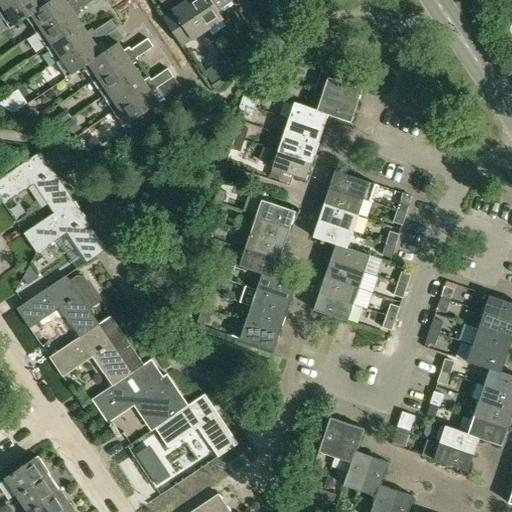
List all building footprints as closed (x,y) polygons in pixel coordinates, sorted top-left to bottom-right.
[(18,0),(0,12),(0,17),(8,30),(25,19),(52,0),(51,0),(18,0)] [(0,0),(0,12),(18,0),(0,0)] [(25,19),(35,34),(77,5),(80,9),(87,4),(83,0),(75,0),(72,2),(71,0),(68,0),(65,2),(63,0),(52,0),(25,19)] [(175,0),(179,5),(161,17),(181,48),(206,31),(185,0),(175,0)] [(185,0),(206,31),(222,20),(216,12),(211,4),(208,0),(185,0)] [(232,0),(208,0),(211,4),(216,12),(232,0)] [(301,9),(297,2),(295,0),(289,0),(282,4),(289,16),(301,9)] [(77,5),(35,34),(45,49),(80,25),(74,16),(79,13),(77,11),(80,9),(77,5)] [(109,20),(101,25),(108,35),(115,30),(109,20)] [(101,40),(108,35),(101,25),(92,32),(90,29),(85,32),(80,25),(45,49),(55,64),(98,35),(101,40)] [(65,79),(82,68),(100,55),(95,47),(100,44),(98,41),(101,40),(98,35),(55,64),(65,79)] [(140,45),(145,53),(153,48),(148,40),(140,45)] [(118,43),(100,55),(82,68),(92,83),(135,54),(137,58),(145,53),(140,45),(130,51),(129,49),(123,52),(118,43)] [(92,83),(102,97),(138,73),(133,65),(137,62),(135,60),(137,58),(135,54),(92,83)] [(231,68),(224,58),(204,71),(211,81),(231,68)] [(167,69),(160,74),(166,83),(173,78),(167,69)] [(283,69),(279,81),(289,84),(293,72),(283,69)] [(159,88),(166,83),(160,74),(150,80),(148,77),(143,81),(138,73),(102,97),(112,113),(156,83),(159,88)] [(319,74),(313,92),(357,107),(363,89),(335,79),(319,74)] [(289,84),(279,81),(275,92),(284,96),(289,84)] [(128,137),(155,119),(149,110),(158,105),(152,96),(157,92),(155,90),(159,88),(156,83),(112,113),(128,137)] [(240,104),(245,106),(255,109),(261,91),(247,86),(240,104)] [(329,115),(351,123),(357,107),(313,92),(308,107),(317,110),(317,111),(329,115)] [(294,102),(288,120),(323,132),(329,115),(317,111),(317,110),(308,107),(294,102)] [(251,121),(255,109),(245,106),(240,104),(236,116),(251,121)] [(41,113),(30,106),(25,115),(36,121),(41,113)] [(71,115),(66,108),(56,116),(61,123),(71,115)] [(81,128),(73,117),(65,123),(73,134),(81,128)] [(288,120),(283,136),(317,148),(323,132),(288,120)] [(238,126),(234,138),(244,141),(248,129),(238,126)] [(283,136),(277,153),(312,165),(317,148),(283,136)] [(240,153),(244,141),(234,138),(230,150),(240,153)] [(33,184),(52,214),(73,200),(40,151),(0,178),(0,200),(3,204),(33,184)] [(272,169),(295,177),(307,181),(312,165),(277,153),(272,169)] [(329,188),(365,200),(373,203),(379,186),(335,171),(329,188)] [(359,217),(365,200),(329,188),(324,205),(359,217)] [(217,191),(213,203),(222,206),(226,194),(217,191)] [(398,211),(407,214),(411,202),(402,199),(398,211)] [(86,263),(88,261),(106,249),(73,200),(52,214),(23,234),(36,253),(66,233),(86,263)] [(261,200),(256,218),(290,230),(296,212),(261,200)] [(222,206),(213,203),(208,215),(218,218),(222,206)] [(324,205),(318,221),(354,233),(359,217),(324,205)] [(394,223),(403,226),(407,214),(398,211),(394,223)] [(290,230),(256,218),(250,234),(285,246),(290,230)] [(313,237),(336,245),(348,249),(354,233),(318,221),(313,237)] [(200,222),(196,234),(206,237),(210,226),(200,222)] [(387,244),(396,247),(400,235),(391,232),(387,244)] [(202,249),(206,237),(196,234),(192,246),(202,249)] [(250,234),(244,251),(279,263),(285,246),(250,234)] [(396,247),(387,244),(383,256),(392,259),(396,247)] [(348,249),(336,245),(330,261),(366,272),(371,256),(348,249)] [(239,267),(261,274),(274,278),(279,263),(244,251),(239,267)] [(330,261),(325,277),(360,289),(366,272),(330,261)] [(217,264),(213,276),(223,279),(227,267),(217,264)] [(403,272),(399,284),(408,287),(412,275),(403,272)] [(274,278),(261,274),(256,290),(290,302),(296,285),(274,278)] [(58,309),(78,338),(99,324),(88,308),(91,306),(94,305),(95,303),(96,300),(96,297),(95,294),(94,292),(84,277),(77,276),(69,281),(66,276),(16,310),(29,329),(58,309)] [(219,291),(223,279),(213,276),(210,288),(219,291)] [(325,277),(319,293),(355,305),(360,289),(325,277)] [(404,299),(408,287),(399,284),(395,295),(404,299)] [(443,285),(439,297),(448,300),(452,288),(443,285)] [(239,303),(251,307),(285,318),(290,302),(256,290),(245,287),(239,303)] [(355,305),(319,293),(314,310),(349,322),(355,305)] [(481,311),(511,321),(511,302),(487,294),(481,311)] [(206,297),(202,309),(212,312),(216,300),(206,297)] [(444,312),(448,300),(439,297),(435,309),(444,312)] [(392,304),(388,316),(397,319),(401,308),(392,304)] [(285,318),(251,307),(245,323),(280,334),(285,318)] [(212,312),(202,309),(198,321),(208,324),(212,312)] [(510,339),(511,333),(511,321),(481,311),(476,328),(510,339)] [(393,331),(397,319),(388,316),(383,328),(393,331)] [(78,338),(49,357),(62,377),(92,356),(112,386),(141,366),(109,318),(99,324),(78,338)] [(441,321),(432,318),(428,330),(437,333),(441,321)] [(245,323),(240,339),(274,351),(280,334),(245,323)] [(505,355),(510,339),(476,328),(470,344),(505,355)] [(433,345),(437,333),(428,330),(424,342),(433,345)] [(499,371),(505,355),(470,344),(465,360),(488,368),(489,367),(499,371)] [(443,358),(440,370),(449,373),(453,361),(443,358)] [(156,428),(174,415),(188,406),(166,375),(163,377),(151,360),(141,366),(112,386),(92,400),(105,419),(136,399),(156,428)] [(483,384),(511,394),(511,375),(499,371),(489,367),(488,368),(483,384)] [(445,385),(449,373),(440,370),(436,382),(445,385)] [(511,412),(511,409),(511,394),(483,384),(477,401),(511,412)] [(442,394),(433,391),(429,403),(438,406),(442,394)] [(198,426),(218,456),(237,443),(205,395),(188,406),(174,415),(156,428),(168,447),(198,426)] [(506,428),(511,412),(477,401),(472,417),(506,428)] [(442,407),(438,406),(429,403),(425,415),(438,419),(442,407)] [(401,411),(400,415),(396,427),(410,432),(415,415),(401,411)] [(467,434),(478,437),(500,445),(506,428),(472,417),(467,432),(467,434)] [(318,452),(334,458),(346,424),(330,418),(318,452)] [(363,429),(346,424),(334,458),(349,463),(350,463),(354,452),(355,452),(363,429)] [(472,453),(478,437),(467,434),(467,432),(443,425),(438,441),(472,453)] [(404,449),(410,432),(396,427),(390,444),(404,449)] [(472,453),(438,441),(432,459),(467,470),(472,453)] [(136,454),(156,484),(169,475),(149,446),(136,454)] [(342,486),(359,492),(371,457),(355,452),(354,452),(350,463),(349,463),(342,486)] [(5,479),(17,497),(51,475),(39,457),(5,479)] [(371,457),(359,492),(375,497),(376,497),(380,485),(388,463),(371,457)] [(51,475),(17,497),(27,511),(28,511),(61,491),(51,475)] [(388,511),(396,491),(380,485),(376,497),(375,497),(369,511),(388,511)] [(320,500),(323,491),(312,487),(309,496),(320,500)] [(28,511),(64,511),(72,507),(61,491),(28,511)] [(336,495),(323,491),(320,500),(333,504),(336,495)] [(407,511),(413,496),(396,491),(388,511),(407,511)] [(229,511),(217,493),(188,511),(229,511)]
